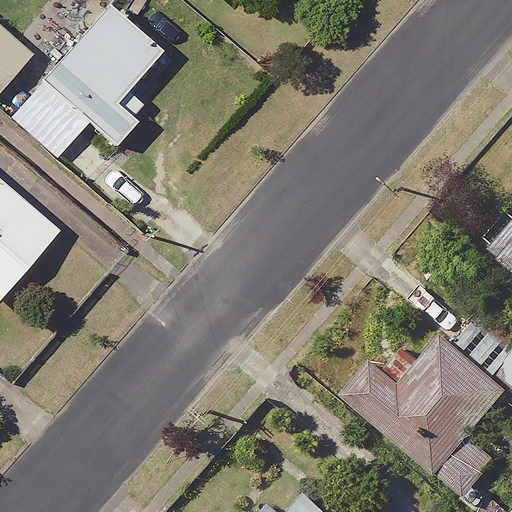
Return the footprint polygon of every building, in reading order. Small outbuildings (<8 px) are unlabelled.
[(110,5),(42,82),(90,122),(116,146),(137,122),(117,105),(164,52),(110,5)] [(0,27),(0,93),(33,57),(0,27)] [(90,122),(42,82),(11,118),(59,159),(90,122)] [(0,298),(60,230),(0,179),(0,298)] [(511,226),(491,251),(511,268),(511,226)] [(511,388),(497,376),(446,334),(404,384),(376,360),(346,397),(441,476),(508,395),(511,390),(511,388)] [(511,358),(497,376),(511,388),(511,390),(508,395),(511,398),(511,358)] [(334,511),(307,489),(288,511),(282,511),(271,502),(263,511),(334,511)]
